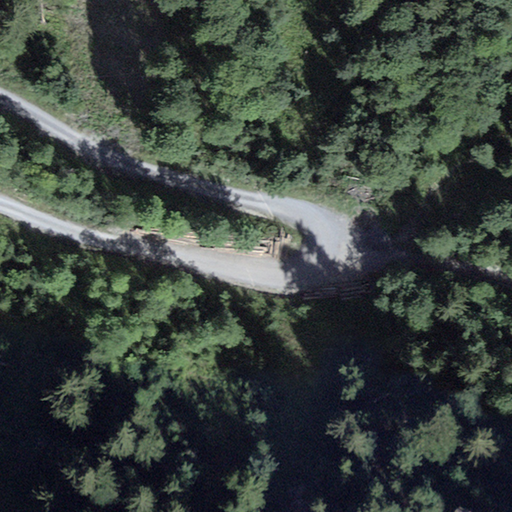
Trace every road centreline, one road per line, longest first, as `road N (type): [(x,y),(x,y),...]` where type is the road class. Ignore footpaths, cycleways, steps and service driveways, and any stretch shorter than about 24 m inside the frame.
road 1 (track): [(0,201),(279,273),(305,268),(328,243),(316,219),(299,211),(129,166),(0,98)]
road 2 (track): [(511,281),(325,251)]
